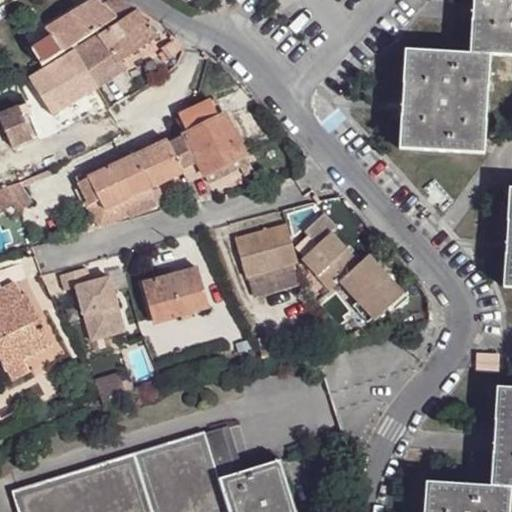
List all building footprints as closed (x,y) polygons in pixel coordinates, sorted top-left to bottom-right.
[(73,46),(114,16),(101,4),(96,0),(93,0),(48,30),(62,52),(73,46)] [(131,6),(123,0),(107,0),(101,4),(114,16),(119,14),(131,6)] [(511,0),(474,0),(471,53),(490,54),(511,55),(511,0)] [(157,32),(134,9),(121,18),(140,44),(143,44),(157,32)] [(138,46),(140,44),(121,18),(99,32),(119,62),(138,46)] [(182,47),(164,26),(157,32),(167,54),(182,47)] [(75,50),(93,80),(119,62),(99,32),(75,50)] [(41,67),(62,52),(52,38),(31,53),(41,67)] [(52,115),(97,87),(93,80),(75,50),(27,79),(52,115)] [(484,153),(490,54),(471,53),(406,50),(400,148),(484,153)] [(93,80),(97,87),(124,71),(119,62),(93,80)] [(194,107),(193,108),(182,120),(189,132),(219,115),(212,99),(194,107)] [(19,107),(0,115),(0,120),(12,148),(33,139),(19,107)] [(189,132),(184,134),(201,171),(203,176),(244,155),(223,113),(219,115),(189,132)] [(181,132),(166,139),(181,172),(185,180),(201,171),(184,134),(181,132)] [(166,139),(132,155),(149,188),(181,172),(166,139)] [(76,182),(98,228),(127,216),(126,214),(155,201),(149,188),(132,155),(76,182)] [(244,155),(203,176),(207,185),(249,164),(244,155)] [(16,182),(0,187),(0,205),(1,208),(23,195),(16,182)] [(23,211),(9,215),(17,245),(32,242),(23,211)] [(355,267),(327,237),(331,233),(317,217),(299,235),(312,250),(298,263),(326,293),(334,286),(370,325),(398,298),(364,260),(355,267)] [(294,267),(283,227),(233,239),(245,281),(247,280),(289,268),(294,267)] [(247,280),(252,300),(294,288),(289,268),(247,280)] [(85,270),(58,278),(62,291),(75,289),(90,341),(120,332),(106,280),(89,284),(85,270)] [(172,321),(173,321),(208,311),(197,270),(142,285),(148,307),(152,321),(170,316),(172,321)] [(0,361),(10,356),(13,361),(17,359),(46,345),(39,329),(31,332),(27,324),(34,321),(21,294),(18,297),(11,284),(0,289),(0,361)] [(173,323),(173,321),(172,321),(170,316),(152,321),(154,327),(173,323)] [(39,329),(34,321),(27,324),(31,332),(39,329)] [(261,339),(266,355),(281,352),(278,335),(261,339)] [(10,356),(0,361),(0,368),(7,382),(24,373),(17,359),(13,361),(10,356)] [(119,373),(92,381),(103,402),(125,391),(122,382),(119,373)] [(130,379),(122,382),(125,391),(132,388),(130,379)] [(511,386),(497,386),(491,485),(511,487),(511,486),(511,386)] [(222,483),(243,478),(230,429),(210,435),(222,483)] [(295,511),(284,468),(243,478),(222,483),(210,435),(14,493),(18,511),(295,511)] [(509,511),(511,487),(491,485),(426,481),(424,511),(509,511)]
